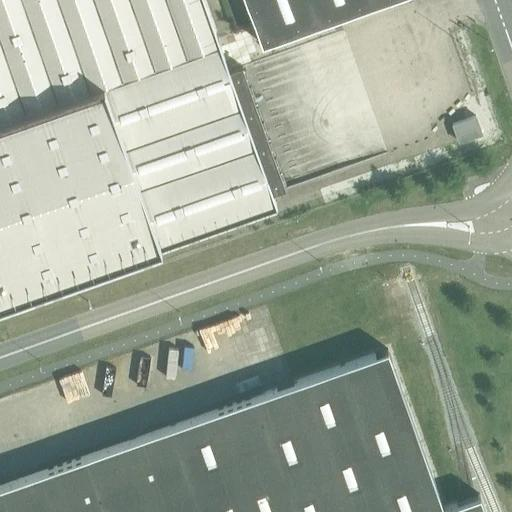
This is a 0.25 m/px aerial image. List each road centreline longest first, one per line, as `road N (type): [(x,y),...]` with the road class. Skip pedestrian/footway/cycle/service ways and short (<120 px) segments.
road 1 (unclassified): [(511,211),(471,225),(389,226),(331,240),(0,356)]
road 2 (unknown): [(0,434),(250,345)]
